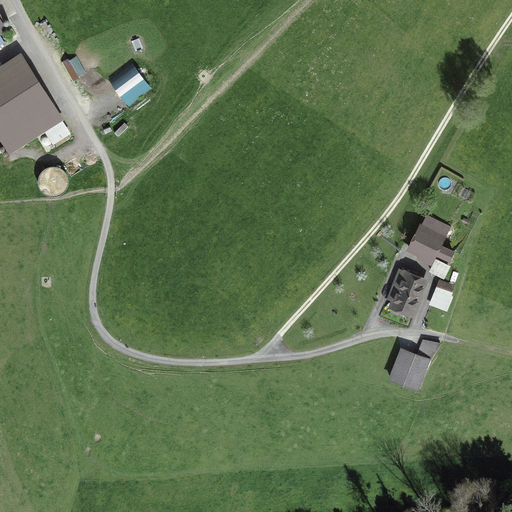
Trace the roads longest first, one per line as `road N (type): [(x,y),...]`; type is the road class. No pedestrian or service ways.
road 1 (residential): [(14,0),(112,174),(91,280),(95,332),(152,360),(216,367),(401,334),(442,340)]
road 2 (track): [(264,359),(378,223),(511,15)]
